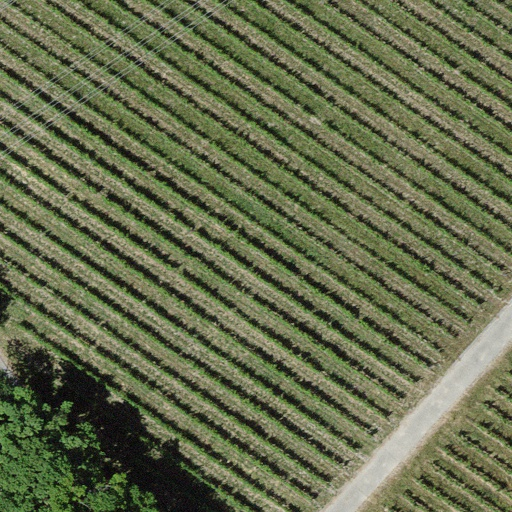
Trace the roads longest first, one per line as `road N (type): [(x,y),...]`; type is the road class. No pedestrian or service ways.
road 1 (track): [(511,277),(340,511)]
road 2 (track): [(0,393),(55,468),(107,511)]
